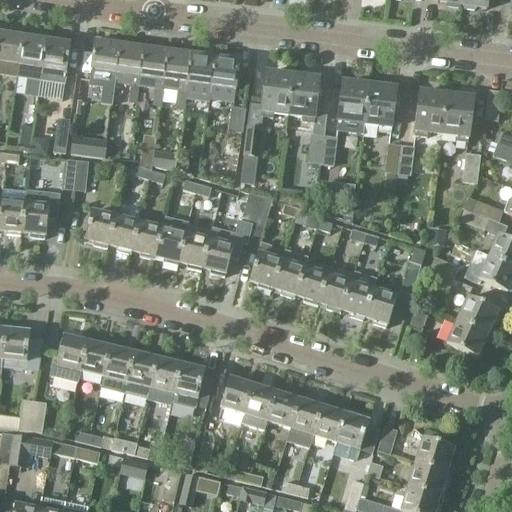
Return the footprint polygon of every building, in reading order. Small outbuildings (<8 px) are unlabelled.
[(436,0),(436,3),(445,5),(447,9),(458,10),(461,7),(462,0),(436,0)] [(462,0),(461,7),(462,7),(463,11),(473,12),(476,9),(485,10),(486,0),(462,0)] [(0,76),(16,79),(18,67),(23,37),(0,33),(0,76)] [(18,67),(16,79),(40,83),(42,71),(47,41),(23,37),(18,67)] [(42,71),(40,83),(65,87),(67,75),(71,45),(47,41),(42,71)] [(113,101),(115,84),(117,75),(116,75),(120,45),(96,41),(90,80),(108,83),(105,100),(113,101)] [(116,75),(117,75),(115,84),(131,86),(129,103),(137,105),(140,87),(141,78),(140,78),(144,48),(120,45),(116,75)] [(161,108),(163,90),(168,51),(144,48),(140,78),(141,78),(140,87),(155,89),(152,107),(161,108)] [(188,85),(192,55),(168,51),(163,90),(178,93),(176,110),(184,111),(188,85)] [(188,85),(211,88),(216,58),(192,55),(188,85)] [(216,58),(211,88),(209,102),(232,105),(235,92),(236,92),(240,61),(216,58)] [(274,114),(288,116),(293,76),(267,73),(261,118),(273,119),(274,114)] [(320,79),(293,76),(288,116),(302,118),(302,123),(314,124),(320,79)] [(351,124),(365,126),(371,86),(343,82),(338,127),(350,129),(351,124)] [(397,89),(371,86),(365,126),(379,127),(378,133),(391,134),(397,89)] [(428,134),(442,135),(447,96),(421,92),(415,137),(427,139),(428,134)] [(489,92),(487,107),(499,108),(501,94),(489,92)] [(474,99),(447,96),(442,135),(456,137),(456,142),(468,144),(474,99)] [(498,123),(499,108),(487,107),(485,121),(498,123)] [(245,112),(230,110),(227,134),(242,136),(245,112)] [(65,158),(69,122),(59,121),(54,156),(65,158)] [(21,128),(17,148),(29,150),(32,130),(21,128)] [(261,131),(246,129),(242,159),(258,160),(261,131)] [(511,138),(501,134),(497,146),(511,151),(511,138)] [(306,166),(320,168),(323,139),(310,137),(306,166)] [(70,157),(79,158),(90,160),(91,160),(93,142),(73,139),(72,139),(70,157)] [(337,141),(323,139),(320,168),(333,169),(337,141)] [(386,175),(397,176),(401,148),(389,146),(386,175)] [(511,164),(511,151),(497,146),(493,158),(511,164)] [(413,149),(401,148),(397,176),(410,178),(413,149)] [(139,171),(151,174),(154,152),(141,150),(139,165),(139,171)] [(155,154),(154,168),(176,171),(177,157),(155,154)] [(20,157),(6,156),(5,165),(19,167),(20,157)] [(476,186),(480,158),(467,156),(463,184),(476,186)] [(74,193),(77,163),(66,162),(63,192),(74,193)] [(77,163),(74,193),(85,194),(89,164),(77,163)] [(137,180),(149,183),(152,174),(139,171),(137,180)] [(164,177),(152,174),(149,183),(162,186),(164,177)] [(186,184),(183,193),(196,196),(198,187),(186,184)] [(212,190),(198,187),(196,196),(209,199),(212,190)] [(309,195),(280,191),(278,203),(307,207),(309,195)] [(27,193),(26,205),(23,235),(31,236),(31,239),(46,240),(46,237),(47,237),(50,208),(35,206),(36,193),(27,193)] [(253,227),(261,199),(248,196),(241,224),(239,223),(235,242),(224,239),(221,241),(220,244),(210,241),(202,273),(225,279),(226,276),(227,276),(235,243),(248,246),(253,227)] [(270,201),(261,199),(253,227),(264,230),(270,201)] [(464,212),(488,222),(498,226),(503,214),(469,201),(462,211),(464,212)] [(26,205),(2,202),(0,218),(0,232),(7,233),(7,236),(22,238),(22,235),(23,235),(26,205)] [(488,222),(464,212),(459,224),(483,234),(488,222)] [(109,248),(116,218),(93,213),(86,242),(95,244),(94,247),(108,250),(109,248)] [(300,215),(296,225),(315,232),(319,221),(300,215)] [(132,253),(133,253),(140,224),(116,218),(109,248),(118,250),(117,253),(132,256),(132,253)] [(321,223),(318,231),(329,234),(332,227),(321,223)] [(155,262),(156,262),(163,230),(140,224),(133,253),(156,259),(155,262)] [(178,267),(179,267),(187,236),(163,230),(156,262),(163,264),(164,261),(179,265),(178,267)] [(444,250),(446,233),(430,231),(427,248),(444,250)] [(351,241),(363,245),(366,236),(354,232),(351,241)] [(210,241),(187,236),(179,267),(187,270),(188,267),(202,270),(202,273),(210,241)] [(379,240),(366,236),(363,245),(376,249),(379,240)] [(511,241),(499,236),(489,258),(511,268),(511,241)] [(258,289),(272,293),(282,262),(269,258),(271,251),(269,247),(262,245),(250,283),(259,286),(258,289)] [(411,264),(401,292),(413,296),(427,254),(414,249),(410,264),(411,264)] [(296,298),(297,298),(308,260),(285,253),(282,262),(272,293),(273,291),(282,293),(281,296),(295,301),(296,298)] [(511,268),(489,258),(479,281),(508,294),(508,293),(511,294),(511,291),(511,268)] [(319,305),(320,305),(329,277),(305,269),(308,260),(297,298),(305,301),(304,303),(318,308),(319,305)] [(438,260),(433,270),(454,280),(459,270),(438,260)] [(449,291),(454,280),(433,270),(428,281),(449,291)] [(351,284),(329,277),(320,305),(328,308),(327,311),(341,315),(342,312),(343,312),(351,284)] [(365,319),(365,320),(374,291),(351,284),(343,312),(351,315),(350,318),(364,322),(365,319)] [(398,298),(374,291),(365,320),(374,322),(373,325),(387,329),(388,327),(389,327),(398,298)] [(469,298),(458,321),(489,335),(492,328),(495,329),(502,315),(499,314),(499,312),(469,298)] [(418,306),(410,329),(422,333),(430,310),(418,306)] [(485,344),(489,335),(458,321),(447,345),(478,359),(478,358),(481,359),(488,345),(485,344)] [(7,331),(4,361),(3,369),(39,373),(44,343),(30,341),(31,334),(22,333),(22,330),(8,328),(7,331)] [(52,366),(49,379),(77,386),(80,373),(81,373),(82,373),(88,344),(80,342),(80,339),(65,335),(58,363),(58,367),(52,366)] [(88,344),(82,373),(105,379),(112,349),(103,347),(104,344),(90,341),(89,344),(88,344)] [(105,379),(102,392),(125,398),(135,355),(126,353),(127,350),(113,347),(112,349),(105,379)] [(135,355),(125,398),(148,404),(152,390),(159,361),(151,359),(151,356),(136,352),(136,355),(135,355)] [(152,390),(148,404),(170,409),(171,406),(173,395),(175,395),(182,366),(173,364),(174,361),(160,358),(159,361),(152,390)] [(173,395),(171,406),(195,412),(198,401),(199,401),(206,372),(197,370),(197,367),(183,363),(182,366),(175,395),(173,395)] [(232,377),(222,409),(246,416),(255,387),(246,385),(247,382),(232,377)] [(246,416),(243,425),(266,432),(269,423),(278,395),(269,392),(270,389),(256,385),(255,388),(255,387),(246,416)] [(278,395),(269,423),(290,430),(292,430),(301,402),(292,399),(293,396),(279,392),(278,395)] [(290,430),(285,445),(309,452),(313,437),(315,437),(324,409),(314,406),(315,403),(302,399),(301,402),(292,430),(290,430)] [(19,420),(18,432),(30,434),(35,406),(34,406),(22,405),(19,420)] [(35,406),(30,434),(42,436),(45,408),(35,406)] [(324,409),(315,437),(338,445),(346,416),(342,414),(343,412),(325,406),(324,409)] [(338,445),(335,456),(355,462),(359,461),(370,423),(365,421),(366,419),(348,413),(347,416),(346,416),(338,445)] [(0,430),(8,431),(18,432),(19,420),(0,417),(0,430)] [(377,452),(377,454),(389,458),(396,433),(384,429),(377,452)] [(76,434),(74,444),(87,447),(89,438),(76,434)] [(3,436),(0,454),(0,466),(11,468),(15,438),(3,436)] [(15,438),(11,468),(25,470),(27,457),(49,461),(51,456),(52,444),(29,440),(15,438)] [(89,438),(87,447),(100,450),(103,441),(89,438)] [(423,438),(416,463),(449,472),(451,464),(454,465),(459,450),(455,449),(456,448),(423,438)] [(184,440),(176,469),(188,472),(196,443),(184,440)] [(110,453),(134,458),(136,449),(137,447),(113,441),(113,442),(110,453)] [(52,444),(51,456),(73,461),(76,450),(52,444)] [(201,444),(194,473),(206,476),(213,447),(201,444)] [(136,449),(134,458),(147,462),(149,452),(136,449)] [(76,450),(73,461),(96,467),(99,456),(76,450)] [(109,458),(107,468),(120,471),(123,461),(109,458)] [(120,471),(119,477),(132,480),(136,465),(123,461),(120,471)] [(416,463),(408,488),(441,497),(442,496),(445,497),(449,482),(446,481),(449,472),(416,463)] [(370,466),(366,477),(378,481),(382,469),(370,466)] [(170,473),(162,502),(173,505),(180,475),(170,473)] [(236,473),(234,483),(247,486),(249,477),(243,475),(240,474),(236,473)] [(185,477),(178,508),(181,508),(190,511),(194,494),(198,480),(185,477)] [(249,477),(247,486),(260,490),(262,480),(249,477)] [(351,483),(343,511),(355,511),(359,501),(363,487),(351,483)] [(283,485),(280,494),(294,498),(297,488),(283,485)] [(228,488),(226,498),(239,501),(239,500),(241,491),(228,488)] [(297,488),(294,498),(307,501),(309,491),(297,488)] [(408,488),(401,511),(402,511),(440,511),(442,506),(439,505),(441,497),(408,488)] [(239,501),(239,503),(263,509),(266,497),(261,496),(256,494),(255,494),(248,492),(241,491),(239,500),(239,501)] [(263,509),(263,511),(267,511),(272,511),(274,509),(286,511),(286,510),(288,502),(266,497),(263,509)] [(38,511),(63,511),(65,505),(41,500),(38,511)] [(5,501),(2,511),(38,511),(15,506),(16,503),(5,501)] [(360,501),(356,511),(394,511),(364,502),(360,501)] [(286,510),(286,511),(299,511),(301,505),(294,503),(288,502),(286,510)]
